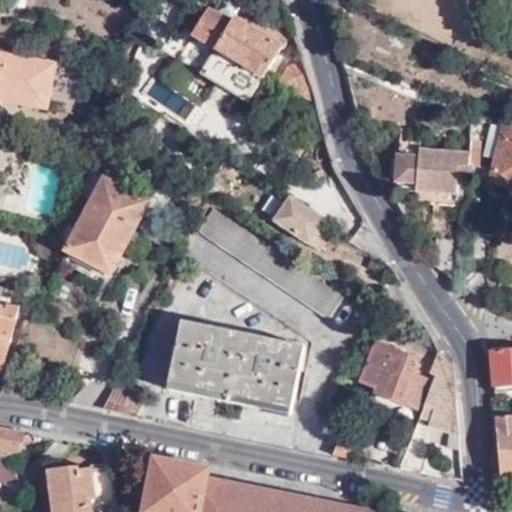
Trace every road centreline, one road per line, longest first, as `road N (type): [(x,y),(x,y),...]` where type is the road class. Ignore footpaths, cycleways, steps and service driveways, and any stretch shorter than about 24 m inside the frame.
road 1 (secondary): [(485,502),(461,335),(388,235),(355,172),(310,0)]
road 2 (tertiary): [(485,502),(0,401)]
